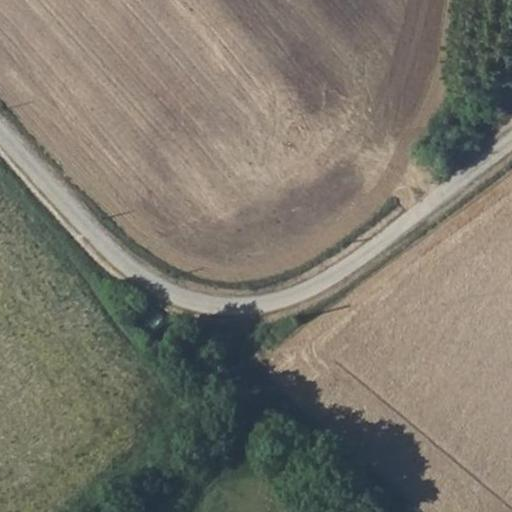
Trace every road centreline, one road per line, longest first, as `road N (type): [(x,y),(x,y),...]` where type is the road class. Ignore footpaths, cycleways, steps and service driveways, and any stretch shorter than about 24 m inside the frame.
road 1 (unclassified): [(0,131),(142,277),(210,303),(250,305)]
road 2 (unclassified): [(511,137),(324,281),(250,305)]
